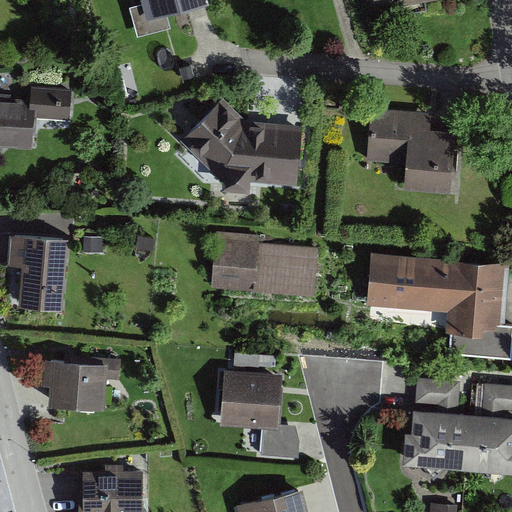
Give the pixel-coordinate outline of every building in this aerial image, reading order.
[(214,0),(145,0),(150,19),(215,1),(214,0)] [(68,86),(29,84),(29,95),(0,93),(0,149),(33,151),(35,117),(67,118),(68,86)] [(237,183),(249,171),(301,179),(301,125),(244,121),(215,99),(177,139),(237,183)] [(458,121),(376,115),(372,166),(404,169),(402,191),(452,195),(458,121)] [(72,241),(15,234),(12,266),(29,268),(24,309),(63,314),(72,241)] [(330,244),(218,235),(214,287),(326,296),(330,244)] [(504,265),(375,257),(372,308),(450,312),(449,331),(500,334),(504,265)] [(110,369),(52,361),(46,405),(105,412),(110,369)] [(283,377),(227,371),(221,428),(276,434),(283,377)] [(417,397),(458,405),(463,379),(422,371),(417,397)] [(480,405),(511,405),(511,380),(481,380),(480,405)] [(511,419),(415,411),(411,459),(511,467),(511,419)] [(142,511),(143,476),(83,476),(82,511),(142,511)] [(306,511),(303,493),(237,508),(237,511),(306,511)]
